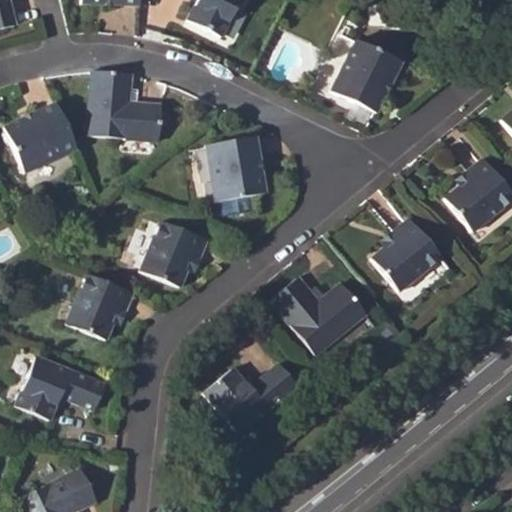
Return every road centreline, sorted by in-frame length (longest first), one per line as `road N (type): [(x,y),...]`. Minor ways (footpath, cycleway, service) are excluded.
road 1 (residential): [(135,511),(153,360),(173,330),(350,180)]
road 2 (residential): [(350,180),(321,148),(212,88),(106,56),(59,59)]
road 3 (tertiary): [(511,339),(303,511)]
road 4 (residential): [(350,180),(511,51)]
